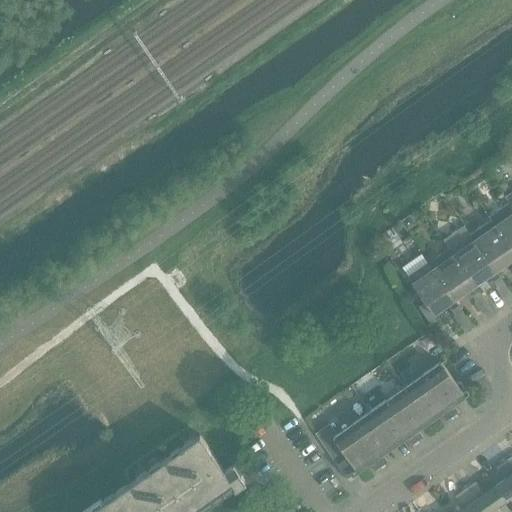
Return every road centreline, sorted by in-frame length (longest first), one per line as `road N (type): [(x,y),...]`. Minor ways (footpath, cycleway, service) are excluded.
road 1 (residential): [(362,510),(503,410),(507,382),(488,352),(511,324)]
road 2 (track): [(162,0),(0,114)]
